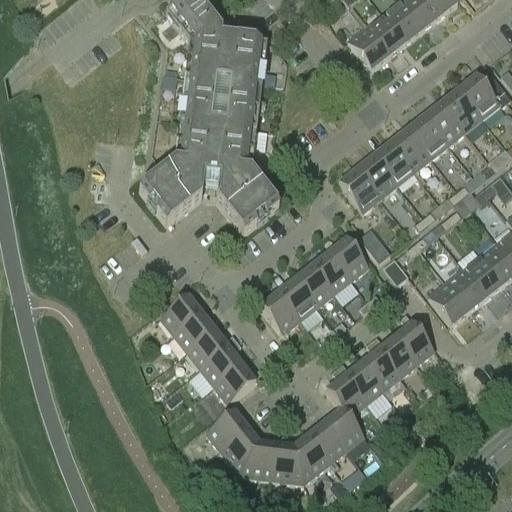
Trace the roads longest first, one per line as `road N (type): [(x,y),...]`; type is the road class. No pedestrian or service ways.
road 1 (residential): [(223,304),(290,386),(302,387),(402,312),(416,313),(466,365),(511,333)]
road 2 (unclassified): [(85,511),(53,431),(0,210)]
road 3 (residential): [(223,304),(327,221),(306,185),(312,167),(371,121)]
road 4 (residential): [(511,10),(371,121)]
road 5 (residential): [(371,121),(283,0)]
road 6 (residential): [(176,250),(151,240),(123,201),(124,154)]
